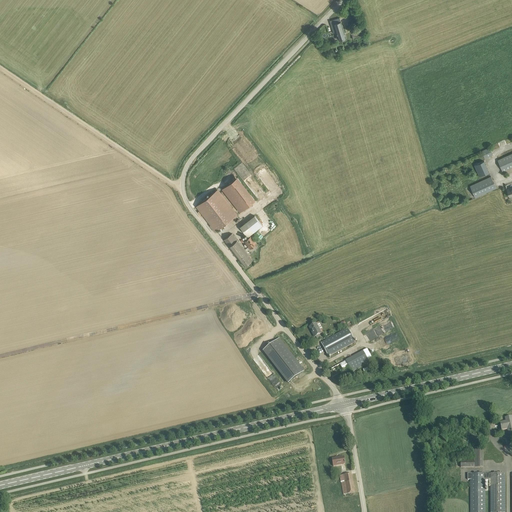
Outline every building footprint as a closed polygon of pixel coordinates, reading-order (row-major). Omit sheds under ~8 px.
[(334,33),(336,32),(339,40),(346,38),(341,21),(334,23),(333,21),(330,21),(334,33)] [(481,151),(485,158),(493,154),(490,147),(481,151)] [(511,153),(498,160),(503,171),(511,167),(511,153)] [(474,165),(479,176),(489,172),(484,161),(474,165)] [(470,186),(475,197),(496,188),(491,176),(470,186)] [(237,177),(223,188),(241,212),(255,200),(237,177)] [(237,215),(217,190),(197,205),(212,224),(210,225),(215,232),(237,215)] [(255,215),(240,227),(247,236),(243,239),(244,241),(250,249),(263,239),(257,230),(262,225),(255,215)] [(224,240),(244,266),(252,260),(232,233),(224,240)] [(309,327),(315,337),(321,334),(316,324),(309,327)] [(321,343),(328,356),(355,342),(348,328),(321,343)] [(304,372),(279,339),(264,351),(289,383),(304,372)] [(369,363),(363,352),(328,370),(334,381),(369,363)] [(500,423),(502,434),(511,432),(511,416),(507,417),(508,421),(500,423)] [(461,460),(461,468),(483,467),(483,447),(475,447),(475,460),(461,460)] [(345,464),(345,463),(345,462),(344,457),(339,458),(332,459),(333,466),(345,464)] [(341,483),(344,498),(355,497),(351,474),(343,475),(345,482),(341,483)] [(484,511),(485,480),(491,480),(490,511),(504,511),(505,474),(491,474),(485,474),(468,474),(468,480),(471,480),(470,511),(484,511)]
